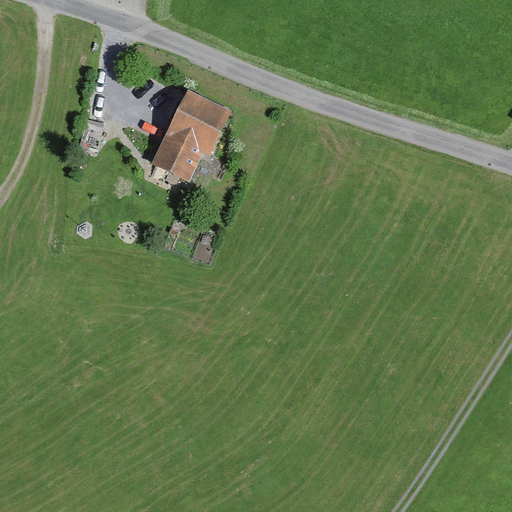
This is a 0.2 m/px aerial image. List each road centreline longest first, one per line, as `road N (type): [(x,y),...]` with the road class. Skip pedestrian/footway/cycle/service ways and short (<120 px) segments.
road 1 (unclassified): [(46,0),(511,164)]
road 2 (track): [(45,0),(37,113),(0,199)]
road 3 (track): [(511,345),(406,511)]
